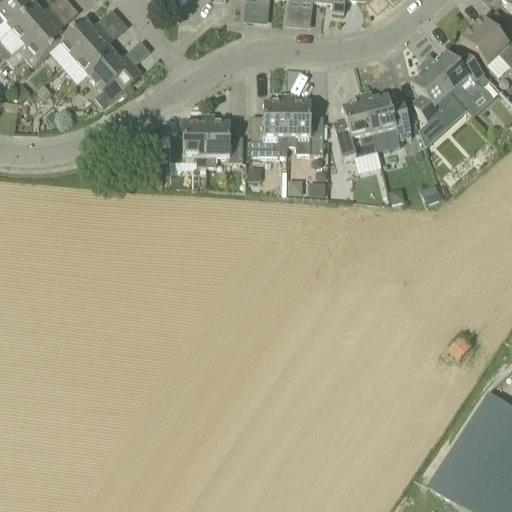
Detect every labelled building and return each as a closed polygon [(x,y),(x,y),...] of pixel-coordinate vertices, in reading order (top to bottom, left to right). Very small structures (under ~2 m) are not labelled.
[(8,33),(35,10),(29,2),(31,0),(13,0),(0,11),(0,28),(3,26),(8,33)] [(0,0),(0,11),(13,0),(0,0)] [(257,9),(257,0),(236,0),(237,0),(245,1),(245,7),(257,9)] [(279,4),(278,0),(257,0),(257,9),(268,10),(269,3),(279,4)] [(300,13),(301,0),(278,0),(279,4),(288,5),(288,12),(300,13)] [(323,9),(324,0),(301,0),(300,13),(311,14),(312,8),(323,9)] [(365,6),(362,0),(324,0),(323,9),(331,10),(330,16),(343,17),(345,5),(365,7),(365,6)] [(511,0),(505,0),(501,5),(511,16),(511,0)] [(23,50),(54,22),(47,13),(42,17),(35,10),(8,33),(23,50)] [(57,47),(62,42),(57,36),(62,31),(54,22),(23,50),(6,65),(13,73),(24,64),(32,73),(59,48),(57,47)] [(499,41),(482,22),(460,43),(486,71),(498,60),(511,74),(511,72),(511,34),(509,31),(499,41)] [(72,64),(104,36),(96,28),(91,32),(84,24),(62,42),(57,47),(59,48),(72,64)] [(86,79),(112,56),(107,50),(112,45),(104,36),(72,64),(86,79)] [(112,56),(86,79),(109,105),(139,79),(131,69),(124,60),(119,64),(112,56)] [(422,66),(457,106),(463,101),(471,109),(486,96),(482,91),(488,86),(465,59),(455,67),(446,57),(435,67),(429,60),(422,66)] [(461,109),(457,106),(422,66),(416,72),(422,79),(410,89),(420,99),(410,107),(427,126),(437,118),(438,120),(444,117),(450,118),(457,115),(460,110),(461,109)] [(52,98),(43,89),(28,103),(33,109),(41,101),(44,105),(52,98)] [(20,108),(29,100),(21,91),(12,99),(20,108)] [(400,150),(398,145),(411,142),(409,136),(402,106),(389,108),(388,100),(373,104),(371,96),(362,98),(375,149),(377,156),(400,150)] [(377,156),(375,149),(362,98),(354,100),(356,109),(341,112),(345,126),(332,129),(342,165),(377,156)] [(286,152),(287,99),(278,99),(278,108),(263,108),(263,122),(250,121),(250,162),(286,162),(286,152)] [(287,99),(286,152),(295,152),(295,159),(322,159),(323,147),(323,122),(310,122),(310,108),(295,108),(295,99),(287,99)] [(61,125),(51,115),(44,121),(54,131),(61,125)] [(206,171),(206,119),(197,119),(197,128),(182,128),(182,142),(169,142),(169,167),(196,167),(196,171),(206,171)] [(206,119),(206,171),(215,172),(216,167),(242,167),(242,142),(229,142),(229,128),(214,128),(215,119),(206,119)] [(325,187),(308,187),(308,201),(325,201),(325,187)] [(401,193),(387,196),(390,209),(404,206),(401,193)] [(448,355),(456,363),(468,350),(460,342),(448,355)] [(458,511),(511,511),(511,414),(488,398),(426,491),(458,511)]
